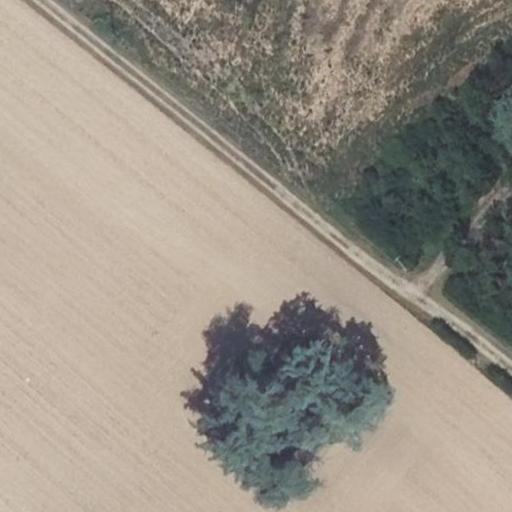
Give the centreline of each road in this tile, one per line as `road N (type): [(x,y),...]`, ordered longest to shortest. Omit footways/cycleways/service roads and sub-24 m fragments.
road 1 (track): [(412,296),(41,0)]
road 2 (track): [(412,296),(511,179)]
road 3 (track): [(511,367),(412,296)]
